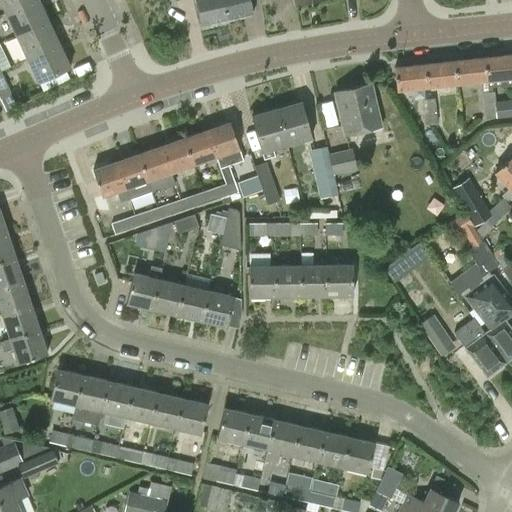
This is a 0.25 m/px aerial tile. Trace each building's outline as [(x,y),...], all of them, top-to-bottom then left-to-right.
[(33,0),(0,0),(6,13),(33,0)] [(49,20),(38,0),(33,0),(6,13),(17,36),(49,20)] [(196,0),(203,26),(228,20),(223,0),(196,0)] [(223,0),(228,20),(254,14),(250,0),(223,0)] [(59,43),(49,20),(17,36),(28,58),(59,43)] [(39,82),(71,67),(59,43),(28,58),(39,82)] [(487,81),(511,78),(511,55),(485,58),(487,81)] [(487,81),(485,58),(455,62),(457,84),(487,81)] [(457,84),(455,62),(425,65),(428,88),(457,84)] [(428,88),(425,65),(395,68),(398,91),(428,88)] [(17,92),(11,95),(4,80),(0,81),(0,98),(5,109),(20,102),(17,92)] [(345,135),(381,127),(371,84),(335,93),(345,135)] [(495,107),(496,118),(496,119),(511,116),(511,100),(496,102),(494,91),(482,92),(484,105),(490,104),(490,107),(495,107)] [(426,126),(437,124),(434,98),(423,99),(426,126)] [(301,101),(277,109),(288,145),(312,138),(301,101)] [(490,104),(484,105),(485,119),(496,118),(495,107),(490,107),(490,104)] [(275,156),(273,149),(288,145),(277,109),(252,116),(265,159),(275,156)] [(230,123),(207,131),(216,157),(220,168),(228,165),(243,160),(230,123)] [(216,157),(207,131),(185,139),(194,165),(216,157)] [(185,139),(162,147),(171,173),(194,165),(185,139)] [(171,173),(162,147),(139,155),(152,192),(175,183),(171,173)] [(334,174),(330,155),(328,147),(314,149),(324,188),(337,186),(334,174)] [(353,150),(330,155),(334,174),(357,169),(353,150)] [(152,192),(139,155),(117,162),(130,200),(152,192)] [(495,172),(511,191),(511,158),(511,157),(495,172)] [(130,200),(117,162),(94,170),(103,196),(116,192),(120,203),(130,200)] [(269,164),(255,169),(268,205),(281,202),(269,164)] [(225,185),(226,185),(233,182),(234,182),(228,165),(220,168),(225,185)] [(474,177),(458,183),(476,228),(511,213),(511,209),(507,199),(487,207),(474,177)] [(234,182),(233,182),(226,185),(229,195),(238,192),(234,182)] [(225,185),(203,192),(207,203),(229,195),(226,185),(225,185)] [(203,192),(181,200),(184,211),(207,203),(203,192)] [(181,200),(158,208),(161,219),(184,211),(181,200)] [(0,207),(0,234),(8,232),(0,207)] [(158,208),(135,216),(139,226),(161,219),(158,208)] [(236,209),(229,208),(220,244),(240,248),(239,212),(236,209)] [(448,223),(456,236),(464,232),(473,226),(474,226),(465,212),(448,223)] [(198,225),(194,214),(174,221),(178,232),(198,225)] [(139,226),(135,216),(111,224),(115,235),(139,226)] [(172,221),(156,226),(151,249),(165,252),(172,221)] [(249,236),(274,235),(274,223),(249,223),(249,236)] [(274,235),(300,235),(300,224),(274,223),(274,235)] [(341,245),(342,223),(326,223),(326,244),(341,245)] [(300,224),(300,235),(317,235),(317,224),(300,224)] [(0,234),(0,263),(17,258),(8,232),(0,234)] [(499,265),(482,238),(467,248),(482,275),(499,265)] [(194,243),(192,254),(208,258),(210,246),(194,243)] [(388,264),(393,277),(421,266),(416,253),(388,264)] [(17,258),(0,263),(0,288),(24,281),(17,258)] [(511,259),(501,270),(508,278),(510,282),(511,279),(511,259)] [(301,297),(327,296),(327,266),(301,267),(301,297)] [(327,266),(327,296),(352,296),(352,283),(363,283),(363,266),(327,266)] [(250,297),(275,297),(275,267),(249,268),(250,297)] [(275,297),(301,297),(301,267),(275,267),(275,297)] [(127,304),(153,310),(160,280),(134,274),(127,304)] [(507,318),(508,318),(511,314),(511,301),(492,275),(464,297),(489,331),(507,318)] [(178,316),(185,285),(160,280),(153,310),(178,316)] [(0,305),(3,314),(32,305),(24,281),(0,288),(0,305)] [(178,316),(203,322),(210,291),(185,285),(178,316)] [(228,327),(235,297),(210,291),(203,322),(228,327)] [(11,339),(40,329),(32,305),(3,314),(11,338),(11,339)] [(449,337),(433,314),(419,324),(435,347),(449,337)] [(507,318),(489,331),(484,334),(506,362),(507,362),(510,365),(511,363),(511,330),(504,320),(508,318),(507,318)] [(506,362),(484,334),(472,319),(454,333),(487,377),(506,362)] [(48,354),(40,329),(11,339),(11,338),(0,342),(3,351),(14,348),(19,364),(48,354)] [(76,404),(83,374),(58,368),(51,398),(76,404)] [(97,424),(101,410),(108,380),(83,374),(76,404),(73,418),(97,424)] [(101,410),(126,416),(134,386),(108,380),(101,410)] [(151,422),(158,392),(134,386),(126,416),(151,422)] [(151,422),(176,428),(183,398),(158,392),(151,422)] [(201,434),(209,404),(183,398),(176,428),(201,434)] [(0,418),(5,432),(18,427),(11,407),(0,410),(0,418)] [(243,443),(250,414),(225,408),(218,437),(243,443)] [(275,420),(250,414),(243,443),(268,449),(275,420)] [(293,455),(300,426),(275,420),(268,449),(293,455)] [(325,432),(300,426),(293,455),(318,461),(325,432)] [(49,442),(66,446),(69,434),(52,430),(49,442)] [(342,467),(349,438),(325,432),(318,461),(342,467)] [(69,434),(66,446),(90,452),(93,440),(69,434)] [(375,444),(349,438),(342,467),(368,473),(375,444)] [(0,473),(18,465),(23,463),(22,462),(13,441),(0,446),(0,473)] [(99,454),(116,458),(119,446),(102,442),(99,454)] [(116,458),(141,464),(144,452),(119,446),(116,458)] [(23,478),(58,463),(52,449),(22,462),(23,463),(18,465),(23,478)] [(141,464),(166,470),(169,458),(144,452),(141,464)] [(193,463),(169,458),(166,470),(190,475),(193,463)] [(232,485),(236,469),(205,462),(202,478),(232,485)] [(402,475),(388,468),(377,492),(391,499),(402,475)] [(240,487),(258,491),(261,479),(243,475),(240,487)] [(0,485),(0,511),(20,511),(15,501),(28,495),(20,477),(0,485)] [(124,511),(164,511),(170,485),(151,481),(148,494),(130,490),(124,511)] [(286,485),(268,481),(265,493),(283,497),(286,485)] [(207,483),(201,505),(226,511),(232,490),(207,483)] [(283,497),(308,503),(311,491),(286,485),(283,497)] [(418,511),(455,511),(459,503),(430,490),(424,502),(408,495),(403,505),(418,511)] [(335,497),(311,491),(308,503),(332,509),(335,497)] [(348,511),(357,511),(360,502),(344,499),(341,510),(348,511)]
